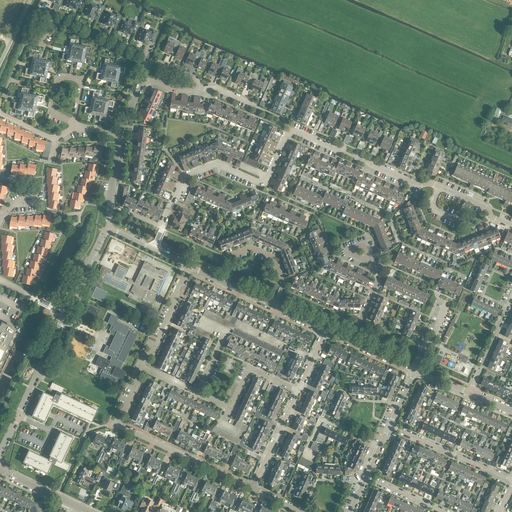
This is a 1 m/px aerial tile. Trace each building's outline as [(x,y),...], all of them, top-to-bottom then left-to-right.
[(67,0),(65,5),(69,7),(69,8),(72,9),(73,8),(76,10),(78,5),(82,6),(84,0),(67,0)] [(98,4),(91,1),(90,4),(88,7),(86,6),(84,11),(86,12),(85,15),(93,19),(95,13),(100,15),(103,7),(98,4)] [(115,15),(108,12),(106,16),(104,15),(102,19),(104,20),(103,24),(111,27),(114,22),(118,23),(121,15),(116,13),(115,15)] [(136,31),(139,23),(134,21),(132,26),(127,24),(128,23),(124,21),(123,22),(119,30),(123,32),(123,33),(127,34),(127,33),(130,35),(133,30),(136,31)] [(151,32),(144,29),(142,33),(141,32),(138,37),(140,37),(139,41),(147,44),(150,38),(154,39),(157,32),(152,30),(151,32)] [(80,54),(81,45),(76,44),(77,40),(71,39),(69,49),(77,51),(76,53),(77,53),(77,54),(77,53),(80,54)] [(175,51),(179,42),(176,40),(174,44),(168,41),(164,52),(170,54),(172,50),(175,51)] [(181,60),(186,49),(180,46),(182,43),(179,42),(175,51),(177,52),(175,57),(181,60)] [(90,53),(91,47),(81,45),(80,54),(77,53),(77,54),(77,56),(85,58),(86,53),(90,53)] [(77,54),(77,53),(76,53),(77,51),(69,49),(68,54),(63,53),(62,59),(68,61),(67,65),(72,66),(72,61),(74,54),(76,54),(77,54)] [(203,71),(207,61),(203,59),(206,52),(205,51),(202,50),(200,53),(196,63),(199,64),(197,68),(203,71)] [(196,63),(200,53),(197,52),(196,56),(190,53),(185,63),(191,66),(194,61),(196,63)] [(43,68),(45,60),(39,59),(40,55),(30,53),(29,57),(33,58),(32,64),(40,66),(40,68),(41,68),(43,68)] [(77,54),(76,54),(74,54),(72,61),(78,63),(77,67),(83,68),(85,58),(77,56),(77,54)] [(225,81),(230,70),(224,68),(227,61),(227,59),(225,58),(224,60),(219,73),(221,74),(219,78),(225,81)] [(114,74),(116,66),(110,65),(111,60),(105,59),(103,69),(111,71),(111,73),(111,74),(111,73),(112,73),(114,74)] [(219,73),(224,60),(222,59),(221,59),(218,65),(212,63),(208,73),(214,76),(216,71),(219,73)] [(53,68),(55,63),(45,60),(43,68),(41,68),(40,68),(40,69),(40,71),(48,73),(49,68),(53,68)] [(40,68),(40,66),(32,64),(31,69),(26,68),(25,74),(36,76),(37,68),(39,69),(40,69),(40,68)] [(125,74),(126,68),(116,66),(114,74),(112,73),(111,73),(111,74),(111,73),(111,74),(112,74),(111,76),(119,78),(120,73),(125,74)] [(39,69),(37,68),(36,76),(41,77),(40,82),(46,83),(48,73),(40,71),(40,69),(40,68),(40,69),(39,69)] [(111,73),(111,71),(103,69),(102,74),(98,73),(96,79),(107,81),(108,73),(110,74),(111,74),(111,73)] [(240,85),(244,74),(239,72),(235,83),(240,85)] [(249,84),(254,73),(251,72),(249,77),(244,74),(240,85),(244,87),(246,83),(249,84)] [(111,74),(111,73),(111,74),(110,74),(108,73),(107,81),(112,82),(111,87),(117,88),(119,78),(111,76),(112,74),(111,74)] [(255,91),(259,81),(254,79),(256,75),(254,73),(249,84),(251,86),(250,89),(255,91)] [(264,91),(268,81),(265,80),(264,83),(259,81),(255,91),(260,94),(261,90),(264,91)] [(293,93),(294,91),(291,90),(293,85),(284,81),(281,88),(293,93)] [(31,103),(33,95),(27,94),(28,89),(22,88),(20,98),(28,100),(28,102),(28,103),(29,103),(29,102),(31,103)] [(159,99),(162,93),(150,88),(149,91),(153,93),(151,95),(159,99)] [(292,95),(293,93),(281,88),(279,92),(288,96),(289,94),(292,95)] [(289,102),(290,100),(287,99),(288,96),(279,92),(277,96),(289,102)] [(315,98),(317,94),(311,92),(309,95),(308,94),(306,97),(304,96),(303,97),(315,103),(317,104),(319,99),(315,98)] [(102,107),(104,99),(99,98),(99,94),(94,93),(91,103),(99,105),(99,107),(100,107),(102,107)] [(42,103),(43,97),(33,95),(31,103),(29,102),(29,103),(28,103),(29,103),(28,106),(36,107),(37,102),(42,103)] [(159,99),(151,95),(150,98),(146,97),(145,100),(156,105),(160,106),(162,100),(159,99)] [(183,110),(185,95),(182,95),(181,102),(178,101),(177,109),(183,110)] [(288,104),(289,102),(277,96),(274,95),(273,100),(284,105),(286,102),(288,104)] [(195,112),(197,97),(194,96),(193,103),(190,103),(189,114),(195,115),(195,112)] [(203,105),(200,104),(201,97),(197,97),(195,112),(206,114),(210,104),(203,103),(203,105)] [(313,107),(315,103),(303,97),(302,99),(305,100),(304,103),(313,107)] [(28,103),(28,102),(28,100),(20,98),(19,104),(15,103),(13,109),(16,109),(15,114),(23,115),(24,111),(25,103),(28,103)] [(113,107),(114,102),(104,99),(102,107),(100,107),(99,107),(99,108),(100,108),(99,110),(107,112),(108,106),(113,107)] [(154,110),(156,105),(145,100),(144,102),(148,104),(146,107),(154,110)] [(285,111),(286,109),(283,108),(284,105),(273,100),(271,104),(273,105),(285,111)] [(213,114),(218,103),(215,101),(214,105),(210,104),(206,114),(209,114),(212,116),(213,114)] [(28,103),(25,103),(24,111),(29,112),(28,116),(34,117),(36,107),(28,106),(29,103),(28,103)] [(99,107),(99,105),(91,103),(90,108),(86,107),(85,113),(95,115),(97,107),(99,108),(99,107)] [(219,117),(222,109),(219,108),(221,104),(218,103),(213,114),(219,117)] [(313,107),(304,103),(303,106),(300,104),(299,106),(311,112),(313,107)] [(284,112),(285,111),(273,105),(271,110),(280,114),(282,111),(284,112)] [(224,121),(225,119),(230,108),(227,106),(225,110),(222,109),(219,117),(218,119),(224,121)] [(309,116),(311,112),(299,106),(298,108),(301,109),(300,112),(309,116)] [(99,108),(97,107),(95,115),(100,116),(99,121),(105,122),(107,112),(99,110),(100,108),(99,108),(99,107),(99,108)] [(154,110),(146,107),(145,110),(141,108),(140,111),(151,116),(155,117),(157,112),(154,110)] [(230,122),(234,114),(231,113),(233,109),(230,108),(225,119),(230,122)] [(149,122),(151,116),(140,111),(139,114),(143,116),(141,119),(142,119),(141,123),(147,124),(147,121),(149,122)] [(236,124),(241,113),(238,112),(237,115),(234,114),(230,122),(236,124)] [(309,116),(300,112),(299,114),(296,113),(295,115),(307,120),(309,116)] [(329,125),(334,114),(329,112),(324,123),(329,125)] [(242,127),(245,119),(242,118),(244,114),(241,113),(236,124),(242,127)] [(334,127),(338,116),(334,114),(329,125),(334,127)] [(305,125),(307,120),(295,115),(294,117),(297,118),(296,121),(305,125)] [(248,129),(253,118),(250,117),(248,120),(245,119),(242,127),(248,129)] [(254,132),(257,124),(254,123),(256,119),(253,118),(248,129),(254,132)] [(343,131),(347,120),(343,118),(338,129),(343,131)] [(347,133),(352,122),(347,120),(343,131),(347,133)] [(8,133),(9,125),(10,124),(5,122),(2,121),(1,129),(0,129),(0,130),(8,132),(8,133)] [(357,137),(361,126),(357,124),(352,135),(357,137)] [(15,136),(17,128),(17,127),(12,126),(12,125),(9,125),(8,133),(8,132),(7,135),(15,136)] [(280,137),(282,134),(275,132),(277,129),(269,125),(266,131),(280,137)] [(361,139),(366,128),(361,126),(357,137),(361,139)] [(146,131),(146,128),(140,127),(140,130),(139,130),(139,133),(135,133),(134,136),(147,137),(147,131),(146,131)] [(22,140),(24,132),(24,131),(19,130),(19,129),(17,128),(15,136),(15,138),(22,140)] [(370,143),(375,132),(368,129),(366,134),(368,135),(366,141),(370,143)] [(379,139),(383,132),(380,130),(379,134),(375,132),(370,143),(375,145),(377,139),(379,139)] [(423,130),(420,137),(425,139),(425,140),(427,141),(431,134),(423,130)] [(279,140),(280,137),(266,131),(264,137),(271,140),(273,137),(279,140)] [(29,143),(31,136),(31,134),(26,133),(24,132),(22,140),(22,142),(29,143)] [(37,147),(38,139),(39,138),(33,137),(34,136),(31,136),(29,143),(29,145),(37,147)] [(384,149),(389,138),(384,136),(379,147),(384,149)] [(275,149),(277,146),(270,143),(271,140),(264,137),(261,143),(275,149)] [(212,153),(218,151),(218,138),(216,139),(217,142),(209,145),(212,153)] [(223,154),(227,146),(219,142),(220,140),(218,138),(218,151),(223,154)] [(389,151),(393,140),(389,138),(384,149),(389,151)] [(44,150),(46,141),(41,140),(38,139),(37,147),(36,149),(44,150)] [(420,150),(421,148),(418,147),(419,144),(410,140),(408,145),(420,150)] [(49,158),(52,143),(46,141),(44,150),(43,157),(49,158)] [(301,146),(293,142),(292,145),(288,144),(287,147),(298,152),(301,153),(302,150),(299,149),(301,146)] [(208,162),(211,161),(209,154),(212,153),(209,145),(208,143),(202,146),(203,148),(208,162)] [(274,152),(275,149),(261,143),(259,148),(266,152),(268,149),(274,152)] [(419,152),(420,150),(408,145),(406,149),(415,153),(416,151),(419,152)] [(100,147),(95,146),(95,147),(93,155),(101,157),(103,147),(100,146),(100,147)] [(226,163),(233,148),(227,146),(223,154),(226,155),(223,161),(226,163)] [(76,149),(71,147),(70,149),(69,157),(77,158),(77,156),(79,148),(76,148),(76,149)] [(84,148),(79,147),(79,148),(77,156),(85,158),(85,156),(87,148),(84,147),(84,148)] [(92,148),(87,147),(87,148),(85,156),(93,157),(93,155),(95,147),(92,147),(92,148)] [(296,157),(298,152),(287,147),(286,150),(289,151),(288,154),(296,157)] [(68,149),(63,148),(61,157),(69,159),(69,157),(70,149),(68,148),(68,149)] [(197,167),(200,166),(197,159),(200,158),(197,150),(196,148),(190,150),(191,152),(197,167)] [(208,162),(203,148),(197,150),(200,158),(203,157),(205,163),(208,162)] [(235,159),(238,151),(233,148),(226,163),(229,164),(232,157),(235,159)] [(270,160),(271,158),(265,155),(266,152),(259,148),(256,154),(270,160)] [(416,159),(417,157),(414,156),(415,153),(406,149),(404,154),(416,159)] [(442,152),(436,149),(435,151),(434,154),(431,153),(430,155),(442,160),(444,161),(445,159),(443,158),(444,155),(441,154),(442,152)] [(238,168),(244,153),(238,151),(235,159),(238,160),(235,166),(238,168)] [(197,167),(191,152),(185,155),(188,163),(191,161),(194,168),(197,167)] [(416,159),(404,154),(401,153),(399,157),(402,158),(411,162),(412,160),(415,161),(416,159)] [(269,163),(270,160),(256,154),(254,160),(259,163),(261,164),(263,160),(269,163)] [(296,157),(288,154),(287,157),(283,155),(282,158),(293,163),(296,157)] [(188,163),(185,155),(179,157),(179,155),(176,156),(176,158),(179,164),(181,163),(185,171),(188,170),(185,164),(188,163)] [(440,165),(442,160),(430,155),(429,156),(432,158),(431,160),(440,165)] [(256,168),(258,163),(259,163),(254,160),(245,156),(243,162),(256,168)] [(310,167),(314,158),(310,156),(306,165),(310,167)] [(291,169),(293,163),(282,158),(281,161),(284,163),(283,166),(291,169)] [(315,169),(319,160),(314,158),(310,167),(315,169)] [(412,168),(413,166),(410,165),(411,162),(402,158),(400,163),(412,168)] [(319,171),(323,162),(319,160),(315,169),(319,171)] [(440,165),(431,160),(430,163),(427,162),(426,164),(438,169),(440,165)] [(179,176),(180,174),(174,171),(175,168),(173,167),(174,164),(169,162),(165,170),(179,176)] [(323,175),(324,173),(328,164),(323,162),(319,171),(318,173),(323,175)] [(339,174),(343,165),(338,163),(336,168),(335,172),(339,174)] [(411,170),(412,168),(400,163),(398,167),(407,172),(408,169),(411,170)] [(27,175),(27,174),(29,166),(28,166),(21,164),(20,166),(21,166),(19,174),(21,175),(21,174),(27,175)] [(35,174),(36,165),(29,164),(28,166),(29,166),(27,174),(29,174),(29,173),(35,174)] [(98,168),(99,166),(89,164),(88,171),(95,173),(97,173),(98,168)] [(328,175),(332,166),(328,164),(324,173),(328,175)] [(436,174),(438,169),(426,164),(425,166),(428,167),(427,169),(428,170),(427,173),(435,177),(436,174)] [(457,177),(462,166),(457,164),(452,177),(456,179),(457,177)] [(19,175),(19,174),(21,166),(20,166),(13,165),(11,174),(13,175),(13,174),(19,175)] [(343,176),(347,167),(343,165),(339,174),(343,176)] [(291,169),(283,166),(282,169),(278,167),(277,170),(288,175),(291,169)] [(333,177),(335,172),(336,168),(332,166),(328,175),(333,177)] [(461,179),(465,168),(462,166),(457,177),(461,179)] [(348,178),(352,169),(347,167),(343,176),(348,178)] [(56,177),(57,170),(47,168),(47,170),(48,170),(46,176),(48,176),(56,177)] [(464,181),(469,169),(465,168),(461,179),(464,181)] [(352,180),(356,171),(352,169),(348,178),(352,180)] [(468,182),(473,171),(469,169),(464,181),(468,182)] [(178,179),(179,176),(165,170),(162,176),(170,180),(171,177),(178,179)] [(286,181),(288,175),(277,170),(275,173),(279,174),(278,177),(286,181)] [(95,176),(95,173),(88,171),(86,171),(84,178),(84,179),(92,180),(93,181),(94,175),(95,176)] [(357,182),(359,177),(360,174),(361,173),(356,171),(352,180),(357,182)] [(472,184),(477,173),(473,171),(468,182),(472,184)] [(140,181),(141,175),(129,173),(128,176),(133,177),(132,180),(132,183),(135,183),(135,181),(140,181)] [(476,186),(481,175),(477,173),(472,184),(476,186)] [(480,187),(485,176),(481,175),(476,186),(480,187)] [(56,177),(48,176),(47,178),(48,179),(47,184),(48,184),(56,186),(56,185),(58,178),(56,177)] [(174,188),(175,185),(169,182),(170,180),(162,176),(160,182),(174,188)] [(484,189),(489,178),(485,176),(480,187),(484,189)] [(286,181),(278,177),(277,180),(273,178),(272,181),(283,186),(286,181)] [(359,187),(363,178),(359,177),(357,182),(355,185),(359,187)] [(91,183),(92,180),(84,179),(84,178),(82,178),(80,186),(88,187),(89,188),(91,183)] [(364,189),(368,180),(363,178),(359,187),(364,189)] [(488,191),(492,181),(493,180),(489,178),(484,189),(488,191)] [(368,191),(372,182),(368,180),(364,189),(368,191)] [(281,192),(283,186),(272,181),(270,184),(274,186),(273,189),(281,192)] [(491,195),(496,183),(492,181),(488,191),(487,194),(491,195)] [(173,191),(174,188),(160,182),(157,188),(165,191),(166,188),(173,191)] [(373,193),(377,184),(372,182),(368,191),(373,193)] [(495,197),(496,196),(500,185),(496,183),(491,195),(495,197)] [(56,186),(48,184),(48,186),(49,187),(47,192),(49,192),(57,193),(58,186),(56,185),(56,186)] [(200,199),(203,191),(200,190),(202,186),(199,184),(198,188),(194,196),(200,199)] [(377,195),(381,186),(377,184),(373,193),(377,195)] [(88,190),(88,187),(80,186),(78,185),(77,193),(85,195),(86,195),(87,190),(88,190)] [(130,191),(130,186),(121,185),(119,200),(124,202),(125,203),(126,196),(127,191),(130,191)] [(190,204),(194,196),(198,188),(192,185),(185,202),(190,204)] [(298,197),(302,188),(297,185),(293,195),(298,197)] [(499,197),(504,186),(500,185),(496,196),(499,197)] [(382,197),(386,188),(381,186),(377,195),(382,197)] [(503,199),(508,188),(504,186),(499,197),(503,199)] [(169,200),(170,197),(164,194),(165,191),(157,188),(155,194),(169,200)] [(206,201),(211,190),(208,188),(206,192),(203,191),(200,199),(206,201)] [(302,199),(306,190),(302,188),(298,197),(302,199)] [(386,199),(390,190),(386,188),(382,197),(386,199)] [(507,201),(511,189),(508,188),(503,199),(507,201)] [(211,204),(215,196),(212,195),(214,191),(211,190),(206,201),(211,204)] [(253,205),(259,202),(254,190),(251,192),(253,196),(250,197),(253,205)] [(307,201),(311,192),(306,190),(302,199),(307,201)] [(390,201),(394,192),(390,190),(386,199),(390,201)] [(57,202),(57,201),(59,194),(57,193),(49,192),(48,195),(49,195),(48,200),(49,200),(57,202)] [(84,197),(85,195),(77,193),(75,192),(73,200),(81,202),(82,202),(83,197),(84,197)] [(394,205),(395,203),(399,194),(394,192),(390,201),(390,203),(394,205)] [(217,206),(222,195),(219,193),(218,197),(215,196),(211,204),(217,206)] [(315,204),(319,195),(315,193),(311,202),(315,204)] [(326,204),(330,195),(325,193),(323,197),(322,202),(326,204)] [(247,198),(245,194),(242,195),(247,207),(253,205),(250,197),(247,198)] [(406,198),(403,197),(403,196),(399,194),(395,203),(399,205),(400,202),(403,204),(405,200),(407,201),(411,197),(407,195),(406,198)] [(223,209),(226,201),(223,200),(225,196),(222,195),(217,206),(223,209)] [(241,209),(247,207),(242,195),(239,196),(241,200),(238,201),(241,209)] [(330,206),(334,197),(330,195),(326,204),(330,206)] [(129,207),(132,200),(126,197),(126,196),(125,203),(124,202),(123,205),(129,207)] [(335,207),(339,199),(334,197),(330,206),(335,207)] [(339,209),(343,201),(339,199),(335,207),(339,209)] [(57,202),(49,200),(49,203),(50,203),(48,208),(58,210),(59,202),(57,201),(57,202)] [(80,204),(81,202),(73,200),(71,200),(70,208),(79,209),(80,204)] [(135,210),(136,208),(138,202),(132,200),(129,207),(135,210)] [(141,211),(145,203),(139,200),(138,202),(136,208),(141,211)] [(232,213),(232,204),(226,201),(223,209),(232,213)] [(232,213),(241,209),(238,201),(232,204),(232,213)] [(268,214),(273,202),(271,201),(269,205),(266,204),(263,212),(268,214)] [(343,211),(346,205),(348,203),(343,201),(339,209),(343,211)] [(405,214),(414,211),(410,201),(404,206),(405,209),(403,210),(405,214)] [(273,216),(277,208),(274,207),(276,203),(273,202),(268,214),(273,216)] [(147,213),(150,205),(145,203),(141,211),(147,213)] [(153,216),(156,208),(150,205),(147,213),(153,216)] [(347,216),(351,207),(346,205),(343,211),(342,214),(347,216)] [(278,218),(283,207),(281,206),(279,209),(277,208),(273,216),(278,218)] [(283,221),(287,213),(284,211),(286,208),(283,207),(278,218),(283,221)] [(351,218),(355,209),(351,207),(347,216),(351,218)] [(160,215),(162,210),(156,208),(153,216),(159,218),(160,215)] [(175,219),(172,226),(176,227),(176,228),(181,231),(185,223),(183,223),(184,220),(185,218),(187,218),(189,212),(180,208),(177,214),(179,215),(178,217),(177,220),(175,219)] [(356,220),(359,211),(355,209),(351,218),(356,220)] [(288,223),(293,211),(291,210),(289,214),(287,213),(283,221),(288,223)] [(293,225),(297,217),(294,216),(296,212),(293,211),(288,223),(293,225)] [(360,222),(364,213),(359,211),(356,220),(360,222)] [(407,219),(416,215),(414,211),(405,214),(407,219)] [(364,224),(368,215),(364,213),(360,222),(364,224)] [(298,227),(303,215),(301,214),(299,218),(297,217),(293,225),(298,227)] [(41,216),(36,215),(35,217),(34,224),(34,225),(42,226),(42,224),(44,216),(41,216)] [(44,215),(44,216),(42,224),(50,226),(52,216),(49,215),(49,216),(44,215)] [(304,229),(307,221),(304,220),(306,217),(303,215),(298,227),(304,229)] [(369,226),(373,217),(368,215),(364,224),(369,226)] [(408,223),(417,219),(416,215),(407,219),(408,223)] [(20,216),(19,218),(18,225),(18,226),(26,227),(26,225),(27,217),(25,217),(20,216)] [(33,217),(28,216),(27,217),(26,225),(34,227),(34,225),(34,224),(35,217),(33,216),(33,217)] [(17,218),(12,217),(10,226),(18,228),(18,226),(18,225),(19,218),(17,217),(17,218)] [(373,228),(381,220),(373,217),(369,226),(373,228)] [(410,228),(419,224),(417,219),(408,223),(410,228)] [(375,232),(384,229),(381,220),(373,228),(375,232)] [(195,237),(200,226),(201,225),(198,224),(196,228),(193,227),(189,234),(195,237)] [(413,236),(421,228),(419,224),(410,228),(413,236)] [(201,239),(204,232),(201,230),(202,227),(200,226),(195,237),(201,239)] [(257,241),(260,233),(255,231),(256,229),(252,227),(251,228),(251,239),(254,240),(255,239),(257,241)] [(207,242),(212,229),(210,228),(208,233),(204,232),(201,239),(207,242)] [(248,240),(251,239),(251,228),(241,231),(242,233),(245,240),(248,239),(248,240)] [(421,239),(425,230),(421,228),(413,236),(421,239)] [(496,239),(500,237),(497,228),(492,230),(496,239)] [(213,245),(216,237),(212,235),(214,230),(212,229),(207,242),(213,245)] [(310,239),(318,236),(317,233),(320,232),(319,229),(307,234),(310,239)] [(376,237),(386,233),(384,229),(375,232),(376,237)] [(426,241),(430,232),(425,230),(421,239),(426,241)] [(491,241),(496,239),(492,230),(487,232),(491,241)] [(55,237),(55,234),(45,232),(44,240),(51,241),(53,242),(54,236),(55,237)] [(430,243),(434,234),(430,232),(426,241),(430,243)] [(487,243),(491,241),(487,232),(483,234),(487,243)] [(239,243),(242,242),(242,241),(245,240),(242,233),(236,235),(239,243)] [(263,244),(266,236),(260,233),(257,241),(260,242),(263,244)] [(435,245),(439,236),(434,234),(430,243),(435,245)] [(488,246),(487,243),(483,234),(478,235),(483,247),(488,246)] [(11,245),(11,244),(12,237),(2,235),(2,238),(1,243),(3,243),(11,245)] [(236,245),(239,243),(236,235),(230,238),(233,245),(236,244),(236,245)] [(479,249),(483,247),(478,235),(474,237),(478,248),(479,249)] [(269,246),(272,238),(266,236),(263,244),(266,245),(266,244),(269,246)] [(319,238),(318,236),(310,239),(312,244),(324,239),(323,237),(319,238)] [(439,247),(443,238),(439,236),(435,245),(439,247)] [(380,246),(389,242),(387,237),(378,241),(380,246)] [(474,250),(478,248),(474,237),(469,239),(473,248),(474,250)] [(228,248),(231,247),(230,246),(233,245),(230,238),(225,240),(228,248)] [(274,249),(275,248),(278,241),(272,238),(269,246),(271,247),(271,248),(274,249)] [(443,249),(447,240),(443,238),(439,247),(443,249)] [(51,244),(51,241),(44,240),(42,239),(40,247),(48,249),(49,249),(50,244),(51,244)] [(314,249),(322,246),(321,243),(325,242),(324,239),(312,244),(314,249)] [(468,250),(473,248),(469,239),(465,241),(468,250)] [(228,248),(225,240),(219,242),(222,250),(222,249),(224,248),(225,249),(228,248)] [(448,251),(452,242),(447,240),(443,249),(448,251)] [(280,251),(287,245),(278,241),(275,248),(278,250),(280,251)] [(464,252),(468,250),(465,241),(460,243),(464,252)] [(390,250),(388,248),(391,247),(389,242),(380,246),(382,250),(383,250),(384,252),(390,250)] [(456,261),(456,255),(456,244),(452,242),(448,251),(454,254),(453,257),(453,260),(456,261)] [(11,245),(3,243),(2,246),(3,246),(2,251),(3,251),(11,253),(13,245),(11,244),(11,245)] [(465,254),(464,252),(460,243),(456,244),(456,255),(459,254),(460,256),(465,254)] [(290,254),(287,245),(280,251),(281,254),(282,254),(283,257),(290,254)] [(47,251),(48,249),(40,247),(38,246),(36,254),(44,256),(46,256),(47,251)] [(323,248),(322,246),(314,249),(316,254),(328,249),(327,247),(323,248)] [(319,262),(327,258),(326,255),(325,254),(329,252),(328,249),(316,254),(319,262)] [(11,253),(3,251),(3,254),(2,259),(4,259),(12,261),(13,253),(11,253)] [(397,255),(395,261),(395,262),(399,264),(403,255),(398,253),(397,255)] [(44,258),(44,256),(36,254),(34,254),(33,261),(41,263),(42,263),(43,258),(44,258)] [(285,263),(293,260),(290,254),(283,257),(284,260),(283,260),(285,263)] [(497,262),(499,256),(494,254),(491,260),(497,262)] [(403,265),(407,257),(403,255),(399,264),(403,265)] [(502,265),(505,259),(499,256),(497,262),(502,265)] [(408,267),(412,259),(407,257),(403,265),(408,267)] [(322,268),(328,261),(327,258),(319,262),(322,268)] [(12,269),(14,261),(12,261),(4,259),(3,262),(4,262),(3,267),(4,267),(12,269)] [(416,261),(412,259),(408,267),(412,269),(417,259),(416,261)] [(417,271),(421,262),(420,262),(421,261),(417,259),(412,269),(417,271)] [(507,267),(510,261),(505,259),(502,265),(507,267)] [(288,269),(295,266),(293,260),(285,263),(286,266),(287,266),(288,269)] [(40,265),(41,263),(33,261),(31,261),(29,268),(29,269),(37,270),(38,271),(39,265),(40,265)] [(329,271),(332,263),(328,261),(322,268),(329,271)] [(335,274),(340,262),(338,261),(336,264),(332,263),(329,271),(335,274)] [(160,271),(151,267),(152,266),(144,262),(135,283),(128,280),(125,278),(129,270),(119,265),(114,274),(109,271),(110,269),(106,267),(106,268),(102,266),(98,274),(97,274),(94,281),(101,285),(102,282),(129,295),(128,297),(141,304),(142,301),(152,306),(156,296),(155,295),(156,293),(157,294),(167,273),(160,269),(160,271)] [(340,276),(344,268),(341,267),(343,263),(340,262),(335,274),(340,276)] [(421,273),(425,264),(421,262),(417,271),(421,273)] [(425,275),(429,266),(430,265),(426,263),(425,264),(421,273),(425,275)] [(486,272),(488,266),(482,263),(480,269),(486,272)] [(344,280),(345,278),(350,266),(348,265),(346,269),(344,268),(340,276),(339,278),(344,280)] [(297,272),(295,266),(288,269),(289,271),(288,272),(289,275),(297,272)] [(350,280),(354,272),(351,271),(353,267),(350,266),(345,278),(350,280)] [(430,277),(434,268),(429,266),(425,275),(430,277)] [(12,269),(4,267),(4,270),(3,275),(13,277),(14,269),(12,269)] [(36,273),(37,270),(29,269),(29,268),(27,268),(26,276),(33,278),(35,278),(36,273)] [(434,279),(438,270),(434,268),(430,277),(434,279)] [(438,281),(441,276),(443,272),(443,270),(439,268),(438,270),(434,279),(438,281)] [(484,277),(486,272),(480,269),(477,274),(484,277)] [(355,282),(360,271),(358,270),(356,273),(354,272),(350,280),(355,282)] [(360,285),(364,277),(361,276),(363,272),(360,271),(355,282),(360,285)] [(365,287),(370,275),(371,274),(368,273),(366,278),(364,277),(360,285),(365,287)] [(484,277),(477,274),(474,273),(473,275),(476,277),(475,280),(481,282),(484,277)] [(33,280),(33,278),(26,276),(24,275),(22,283),(31,285),(32,280),(33,280)] [(441,288),(445,278),(441,276),(438,281),(436,285),(441,288)] [(390,288),(394,280),(388,277),(384,285),(390,288)] [(297,289),(302,279),(300,278),(298,281),(294,279),(291,287),(297,289)] [(445,289),(449,280),(445,278),(441,288),(445,289)] [(302,292),(305,284),(302,283),(304,280),(302,279),(297,289),(302,292)] [(396,291),(399,282),(394,280),(390,288),(396,291)] [(450,291),(454,282),(449,280),(445,289),(450,291)] [(479,288),(481,282),(475,280),(473,285),(479,288)] [(100,287),(101,285),(94,281),(92,285),(87,295),(103,302),(107,292),(102,290),(103,288),(100,287)] [(308,294),(314,282),(312,281),(311,283),(310,286),(305,284),(302,292),(308,294)] [(314,297),(317,290),(314,288),(315,285),(316,282),(314,281),(314,282),(308,294),(314,297)] [(401,293),(405,285),(399,282),(396,291),(401,293)] [(454,293),(458,284),(454,282),(450,291),(454,293)] [(197,295),(201,286),(196,283),(191,295),(193,296),(194,294),(197,295)] [(459,295),(463,286),(458,284),(454,293),(459,295)] [(407,296),(411,287),(405,285),(401,293),(407,296)] [(476,293),(479,288),(473,285),(470,290),(476,293)] [(204,295),(207,288),(201,286),(197,295),(196,297),(198,298),(201,293),(204,295)] [(324,289),(325,287),(323,286),(322,288),(321,291),(317,290),(314,297),(320,300),(324,289)] [(413,298),(417,290),(411,287),(407,296),(413,298)] [(209,297),(212,291),(207,288),(204,295),(200,303),(202,304),(206,296),(209,297)] [(325,302),(329,295),(325,293),(327,290),(324,289),(320,300),(325,302)] [(418,301),(422,292),(417,290),(413,298),(418,301)] [(214,300),(217,294),(212,291),(209,297),(205,305),(208,306),(210,300),(213,302),(214,300)] [(425,303),(428,295),(422,292),(418,301),(425,303)] [(331,305),(336,294),(334,293),(332,296),(329,295),(325,302),(331,305)] [(218,305),(223,296),(217,294),(214,300),(219,302),(218,305)] [(338,308),(340,300),(337,298),(338,295),(336,294),(331,305),(338,308)] [(223,308),(225,305),(228,298),(223,296),(218,305),(223,308)] [(338,308),(347,308),(347,296),(344,296),(344,300),(340,300),(338,308)] [(353,308),(360,308),(360,305),(362,305),(365,298),(359,296),(357,296),(357,299),(353,299),(353,308)] [(387,300),(379,296),(379,297),(377,302),(384,306),(387,300)] [(230,307),(233,301),(228,298),(225,305),(230,307)] [(476,307),(479,301),(474,298),(471,304),(476,307)] [(482,309),(485,303),(479,301),(476,307),(482,309)] [(382,311),(384,306),(377,302),(374,308),(382,311)] [(191,312),(194,306),(187,303),(184,308),(191,312)] [(240,312),(243,306),(237,303),(234,310),(233,312),(232,314),(234,315),(236,310),(240,312)] [(487,312),(490,306),(485,303),(482,309),(487,312)] [(97,318),(101,309),(89,304),(85,312),(97,318)] [(245,315),(248,308),(243,306),(240,312),(238,315),(237,317),(240,318),(242,313),(245,315)] [(493,314),(495,308),(490,306),(487,312),(493,314)] [(191,312),(184,308),(182,314),(189,318),(190,315),(193,316),(194,313),(191,312)] [(250,317),(253,311),(248,308),(245,315),(243,319),(245,320),(247,316),(250,317)] [(379,317),(382,311),(374,308),(371,314),(379,317)] [(498,317),(501,310),(495,308),(493,314),(498,317)] [(256,320),(259,313),(253,311),(250,317),(248,322),(250,323),(253,318),(256,320)] [(417,320),(420,314),(412,311),(410,314),(405,312),(404,314),(417,320)] [(261,322),(264,316),(259,313),(256,320),(261,322)] [(186,323),(189,318),(182,314),(179,320),(186,323)] [(377,323),(379,317),(371,314),(369,319),(377,323)] [(415,326),(417,320),(404,314),(403,316),(409,319),(407,322),(415,326)] [(99,356),(95,365),(102,368),(102,370),(100,374),(101,375),(100,378),(114,384),(115,382),(117,382),(119,378),(123,380),(127,372),(120,369),(124,363),(138,335),(131,332),(133,329),(117,321),(118,318),(112,315),(108,323),(112,325),(110,330),(111,331),(110,334),(115,336),(110,347),(108,346),(107,349),(106,348),(103,353),(112,357),(110,361),(99,356)] [(266,325),(269,318),(264,316),(261,322),(259,327),(258,329),(260,330),(263,323),(266,325)] [(184,329),(186,323),(179,320),(176,325),(184,329)] [(276,329),(279,323),(274,321),(271,327),(276,329)] [(412,331),(415,326),(407,322),(405,326),(402,325),(401,327),(412,331)] [(0,375),(20,335),(15,333),(17,330),(14,328),(12,327),(2,323),(1,326),(0,325),(0,375)] [(282,332),(285,326),(279,323),(276,329),(274,334),(273,336),(275,337),(276,335),(278,330),(282,332)] [(192,326),(188,333),(194,336),(195,333),(196,331),(197,328),(192,326)] [(287,334),(290,328),(285,326),(282,332),(278,339),(281,340),(284,333),(287,334)] [(409,337),(412,331),(401,327),(400,329),(403,330),(402,334),(409,337)] [(291,340),(292,337),(295,331),(290,328),(287,334),(287,335),(285,339),(287,340),(288,338),(291,340)] [(184,336),(185,334),(175,329),(172,334),(179,338),(181,335),(184,336)] [(298,339),(301,333),(295,331),(292,337),(297,339),(298,339)] [(303,342),(306,336),(301,333),(298,339),(297,339),(296,341),(300,342),(300,341),(303,342)] [(177,343),(179,338),(172,334),(170,340),(177,343)] [(308,345),(311,338),(306,336),(303,342),(300,349),(297,347),(296,350),(289,346),(287,349),(293,352),(292,352),(295,354),(294,355),(302,358),(302,356),(305,351),(302,350),(304,346),(305,346),(306,344),(308,345)] [(210,347),(212,342),(210,341),(208,340),(205,338),(204,338),(201,343),(210,347)] [(231,350),(234,344),(228,342),(230,339),(227,338),(224,344),(227,345),(226,348),(231,350)] [(507,349),(508,347),(506,346),(508,343),(500,339),(498,345),(507,349)] [(174,349),(177,343),(170,340),(167,345),(174,349)] [(201,343),(200,343),(199,345),(202,346),(201,349),(207,352),(210,347),(201,343)] [(236,353),(239,347),(234,344),(231,350),(236,353)] [(172,354),(174,349),(167,345),(164,351),(172,354)] [(506,355),(507,353),(506,353),(507,349),(498,345),(495,351),(503,354),(506,355)] [(333,356),(336,348),(331,346),(327,353),(333,356)] [(242,355),(244,349),(239,347),(236,353),(242,355)] [(201,350),(198,348),(196,350),(200,352),(198,355),(205,358),(207,352),(201,349),(201,350)] [(339,358),(342,351),(336,348),(333,356),(339,358)] [(247,358),(250,352),(244,349),(242,355),(247,358)] [(169,360),(172,354),(164,351),(162,356),(169,360)] [(344,361),(348,353),(342,351),(339,358),(344,361)] [(500,359),(503,354),(495,351),(493,356),(500,359)] [(252,360),(255,354),(250,352),(247,358),(252,360)] [(258,363),(261,356),(255,354),(252,360),(258,363)] [(202,363),(205,358),(198,355),(196,360),(202,363)] [(298,365),(302,358),(294,355),(291,361),(298,365)] [(353,365),(357,357),(351,355),(348,362),(353,365)] [(171,361),(169,360),(162,356),(159,362),(166,365),(169,366),(171,361)] [(263,365),(266,359),(261,356),(258,363),(263,365)] [(502,360),(500,359),(493,356),(490,362),(500,366),(502,360)] [(359,367),(362,360),(357,357),(353,365),(359,367)] [(268,368),(271,361),(266,359),(263,365),(268,368)] [(200,368),(202,363),(196,360),(193,365),(200,368)] [(364,370),(368,362),(362,360),(359,367),(364,370)] [(274,370),(277,364),(271,361),(268,368),(274,370)] [(295,372),(298,365),(291,361),(288,368),(295,372)] [(164,371),(166,365),(159,362),(157,367),(164,371)] [(370,372),(373,365),(368,362),(364,370),(370,372)] [(497,372),(500,366),(490,362),(488,368),(497,372)] [(197,374),(200,368),(193,365),(191,371),(197,374)] [(328,368),(322,365),(319,370),(327,374),(329,368),(328,368)] [(375,374),(379,367),(373,365),(370,372),(375,374)] [(381,377),(384,370),(379,367),(375,374),(381,377)] [(295,372),(288,368),(287,370),(286,369),(283,374),(292,379),(295,372)] [(324,379),(327,374),(319,370),(317,376),(324,379)] [(195,379),(197,374),(191,371),(188,376),(195,379)] [(397,384),(400,378),(396,376),(397,374),(393,373),(391,372),(388,379),(390,380),(397,384)] [(192,384),(195,379),(188,376),(185,374),(184,377),(187,378),(186,381),(192,384)] [(321,384),(324,379),(317,376),(314,381),(321,384)] [(258,385),(261,380),(254,377),(252,382),(258,385)] [(487,387),(489,381),(484,378),(481,384),(487,387)] [(395,389),(397,384),(390,380),(387,386),(395,389)] [(157,391),(160,385),(150,381),(148,386),(155,390),(157,391)] [(319,390),(321,384),(314,381),(312,387),(319,390)] [(492,389),(495,383),(489,381),(487,387),(492,389)] [(258,392),(259,389),(257,388),(258,385),(252,382),(249,388),(256,391),(258,392)] [(98,410),(62,394),(64,388),(52,383),(50,388),(57,391),(54,397),(43,392),(32,416),(45,422),(53,405),(92,423),(98,410)] [(497,392),(500,386),(495,383),(492,389),(497,392)] [(152,395),(155,390),(148,386),(145,392),(152,395)] [(392,394),(395,389),(387,386),(385,391),(392,394)] [(427,389),(420,386),(418,391),(425,395),(430,397),(433,398),(435,393),(430,390),(429,389),(427,389)] [(502,394),(506,386),(504,386),(503,387),(500,386),(497,392),(502,394)] [(509,388),(506,386),(502,394),(508,397),(511,391),(511,388),(511,387),(510,386),(509,388)] [(283,397),(286,392),(279,388),(277,387),(274,393),(276,394),(283,397)] [(256,397),(257,395),(254,394),(256,391),(249,388),(247,393),(253,396),(256,397)] [(173,400),(176,393),(171,391),(168,397),(173,400)] [(314,399),(317,394),(310,391),(307,396),(314,399)] [(390,400),(392,394),(385,391),(382,397),(390,400)] [(422,400),(425,395),(418,391),(415,397),(422,400)] [(149,401),(152,395),(145,392),(142,397),(149,401)] [(344,395),(345,393),(341,392),(340,394),(338,397),(336,396),(334,395),(333,396),(333,397),(337,399),(345,403),(347,397),(344,395)] [(178,402),(181,396),(176,393),(173,400),(178,402)] [(251,401),(253,396),(247,393),(244,398),(251,401)] [(439,403),(442,396),(437,393),(433,401),(437,403),(437,402),(439,403)] [(281,403),(283,397),(276,394),(274,399),(281,403)] [(184,405),(187,398),(181,396),(178,402),(184,405)] [(312,405),(314,399),(307,396),(305,401),(312,405)] [(444,406),(448,398),(442,396),(439,403),(441,404),(440,405),(444,406)] [(147,406),(149,401),(142,397),(140,403),(147,406)] [(420,406),(422,400),(415,397),(413,403),(420,406)] [(189,407),(192,401),(187,398),(184,405),(189,407)] [(251,408),(252,406),(249,404),(251,401),(244,398),(242,404),(248,407),(251,408)] [(450,408),(453,401),(448,398),(444,406),(448,408),(448,407),(450,408)] [(278,408),(281,403),(274,399),(271,405),(278,408)] [(342,408),(345,403),(337,399),(335,405),(342,408)] [(194,409),(197,403),(192,401),(189,407),(194,409)] [(309,410),(312,405),(305,401),(302,407),(309,410)] [(455,411),(459,403),(453,401),(450,408),(452,409),(451,410),(455,411)] [(144,411),(147,406),(140,403),(137,408),(144,411)] [(200,412),(202,405),(197,403),(194,409),(200,412)] [(417,412),(420,406),(413,403),(410,408),(417,412)] [(248,413),(250,411),(247,409),(248,407),(242,404),(239,409),(246,412),(248,413)] [(205,414),(208,408),(202,405),(200,412),(205,414)] [(276,414),(278,408),(271,405),(269,410),(276,414)] [(340,414),(342,408),(335,405),(332,410),(340,414)] [(467,414),(470,408),(464,405),(461,412),(467,414)] [(307,416),(309,410),(302,407),(300,412),(307,416)] [(142,417),(144,411),(137,408),(135,414),(142,417)] [(210,417),(213,410),(208,408),(205,414),(210,417)] [(420,413),(417,412),(410,408),(408,414),(418,418),(420,413)] [(471,419),(472,417),(475,410),(470,408),(467,414),(466,417),(471,419)] [(243,417),(246,412),(239,409),(237,414),(243,417)] [(276,414),(269,410),(266,409),(264,415),(273,419),(276,414)] [(216,419),(219,413),(213,410),(210,417),(216,419)] [(337,419),(340,414),(332,410),(330,416),(337,419)] [(477,419),(480,413),(475,410),(472,417),(477,419)] [(483,422),(486,415),(480,413),(477,419),(483,422)] [(139,423),(142,417),(135,414),(132,419),(139,423)] [(175,432),(180,422),(181,419),(179,418),(180,417),(173,414),(173,415),(178,418),(174,427),(171,426),(170,428),(167,427),(164,434),(169,437),(172,430),(175,432)] [(241,423),(243,417),(237,414),(235,420),(237,421),(240,422),(241,423)] [(423,421),(418,418),(408,414),(405,419),(408,421),(407,423),(411,425),(412,422),(412,423),(414,419),(419,421),(416,427),(419,428),(423,421)] [(488,424),(491,417),(486,415),(483,422),(488,424)] [(302,426),(305,421),(297,417),(295,423),(302,426)] [(493,426),(496,420),(491,417),(488,424),(493,426)] [(158,432),(162,424),(159,423),(159,421),(157,420),(153,429),(158,432)] [(186,424),(187,422),(182,420),(178,427),(181,429),(184,423),(186,424)] [(499,429),(502,422),(496,420),(493,426),(499,429)] [(268,429),(271,424),(264,421),(261,426),(268,429)] [(164,434),(167,427),(168,425),(165,423),(163,422),(162,424),(158,432),(164,434)] [(504,431),(507,425),(502,422),(499,429),(504,431)] [(303,430),(304,427),(302,426),(295,423),(292,429),(299,432),(301,429),(303,430)] [(426,431),(429,425),(423,423),(421,429),(426,431)] [(431,434),(434,427),(429,425),(426,431),(431,434)] [(268,429),(261,426),(260,426),(259,429),(257,428),(256,430),(266,435),(268,429)] [(437,436),(439,430),(434,427),(431,434),(437,436)] [(328,437),(331,431),(326,429),(323,435),(328,437)] [(263,440),(266,435),(256,430),(253,436),(263,440)] [(442,438),(445,432),(439,430),(437,436),(442,438)] [(182,443),(185,435),(182,434),(183,432),(180,431),(176,440),(182,443)] [(334,440),(336,433),(331,431),(328,437),(334,440)] [(447,441),(451,433),(448,431),(447,433),(445,432),(442,438),(447,441)] [(62,462),(73,438),(61,432),(49,456),(50,457),(49,460),(29,450),(23,463),(47,474),(52,463),(55,464),(54,465),(67,471),(69,466),(62,462)] [(187,445),(191,438),(188,436),(189,435),(186,433),(185,435),(182,443),(187,445)] [(297,444),(299,438),(290,433),(287,439),(294,443),(297,444)] [(339,442),(342,436),(336,433),(334,440),(339,442)] [(453,443),(456,437),(453,436),(454,434),(451,433),(447,441),(453,443)] [(102,437),(97,434),(96,435),(94,437),(95,438),(93,443),(101,447),(105,438),(102,437)] [(261,446),(263,440),(253,436),(251,441),(254,443),(261,446)] [(344,444),(347,438),(342,436),(339,442),(344,444)] [(193,448),(196,440),(191,438),(187,445),(193,448)] [(401,447),(404,441),(397,438),(394,444),(401,447)] [(116,450),(120,442),(114,439),(111,446),(110,445),(107,452),(110,453),(111,451),(114,453),(116,450)] [(292,448),(294,443),(287,439),(285,445),(292,448)] [(198,451),(203,441),(200,440),(199,442),(196,440),(193,448),(198,451)] [(360,444),(361,442),(357,440),(356,441),(356,442),(352,444),(350,446),(366,453),(368,448),(360,444)] [(464,448),(467,442),(462,440),(459,446),(464,448)] [(121,456),(123,451),(122,451),(125,444),(120,442),(116,450),(119,451),(118,454),(121,456)] [(470,451),(473,445),(467,442),(464,448),(470,451)] [(258,452),(261,446),(254,443),(251,448),(258,452)] [(209,456),(213,448),(210,447),(211,445),(208,444),(204,453),(209,456)] [(399,453),(401,447),(394,444),(392,449),(399,453)] [(289,453),(292,448),(285,445),(282,450),(289,453)] [(414,458),(416,455),(419,448),(413,445),(410,454),(413,455),(412,457),(414,458)] [(475,453),(478,447),(473,445),(470,451),(475,453)] [(363,459),(366,453),(350,446),(348,452),(363,459)] [(134,459),(138,450),(132,447),(129,454),(128,454),(125,460),(123,459),(120,464),(123,465),(125,460),(129,462),(131,457),(134,459)] [(480,455),(483,449),(478,447),(475,453),(480,455)] [(486,458),(489,452),(490,449),(484,447),(483,449),(480,455),(486,458)] [(215,458),(218,451),(213,448),(209,456),(215,458)] [(421,458),(424,450),(419,448),(416,455),(417,456),(417,457),(421,458)] [(397,458),(399,453),(392,449),(389,455),(397,458)] [(139,465),(141,460),(140,459),(143,453),(138,450),(134,459),(137,460),(135,463),(139,465)] [(287,459),(289,453),(282,450),(279,456),(287,459)] [(426,462),(427,460),(430,453),(424,450),(421,458),(425,460),(424,461),(426,462)] [(220,461),(224,453),(218,451),(215,458),(220,461)] [(360,465),(363,459),(348,452),(345,459),(360,465)] [(491,460),(494,454),(489,452),(486,458),(491,460)] [(226,463),(230,454),(227,453),(226,454),(224,453),(220,461),(226,463)] [(432,463),(436,455),(430,453),(427,460),(429,461),(428,462),(432,463)] [(510,462),(511,458),(511,456),(506,454),(503,459),(510,462)] [(394,464),(397,458),(389,455),(387,460),(394,464)] [(436,469),(437,467),(441,458),(436,455),(432,463),(435,465),(434,468),(436,469)] [(152,467),(156,459),(150,456),(147,463),(146,462),(144,467),(148,468),(149,466),(152,467)] [(237,469),(240,461),(237,460),(238,458),(236,456),(231,466),(237,469)] [(508,468),(510,462),(503,459),(500,457),(497,456),(492,466),(495,468),(497,463),(508,468)] [(358,471),(360,465),(345,459),(344,458),(343,461),(344,462),(343,464),(349,466),(348,467),(353,469),(358,471)] [(443,468),(447,460),(441,458),(437,467),(439,468),(440,467),(443,468)] [(157,473),(160,468),(158,468),(162,461),(156,459),(152,467),(155,469),(154,471),(157,473)] [(392,469),(394,464),(387,460),(384,466),(392,469)] [(242,471),(246,463),(240,461),(237,469),(242,471)] [(282,470),(284,464),(277,461),(275,466),(282,470)] [(453,474),(454,472),(457,465),(451,462),(448,470),(452,472),(451,473),(453,474)] [(248,474),(252,464),(250,463),(249,465),(246,463),(242,471),(248,474)] [(169,480),(171,476),(175,468),(169,465),(166,471),(165,471),(163,475),(165,477),(165,478),(169,480)] [(459,475),(463,467),(457,465),(454,472),(456,473),(455,474),(459,475)] [(279,475),(282,470),(275,466),(272,472),(279,475)] [(389,475),(392,469),(384,466),(382,471),(385,473),(384,475),(388,477),(389,475)] [(352,472),(353,469),(348,467),(347,471),(345,471),(345,475),(352,476),(353,473),(352,472)] [(464,480),(465,477),(468,470),(463,467),(459,475),(458,478),(464,480)] [(171,476),(169,480),(175,483),(178,477),(177,477),(180,470),(175,468),(171,476)] [(99,482),(101,476),(103,471),(100,469),(95,480),(99,482)] [(470,480),(474,472),(468,470),(465,477),(467,478),(466,479),(470,480)] [(92,484),(94,480),(87,477),(88,474),(81,471),(75,482),(82,485),(84,481),(92,484)] [(112,489),(112,488),(114,484),(114,483),(108,481),(108,480),(107,480),(108,478),(107,478),(109,474),(103,471),(101,476),(104,477),(103,480),(105,481),(105,482),(103,487),(105,488),(105,489),(108,491),(108,490),(111,491),(112,489)] [(277,481),(279,475),(272,472),(269,477),(277,481)] [(403,483),(406,476),(404,475),(405,474),(401,472),(398,481),(403,483)] [(476,482),(479,475),(474,472),(470,480),(474,482),(474,481),(476,482)] [(309,482),(312,477),(305,473),(302,479),(309,482)] [(189,484),(193,476),(187,474),(184,480),(183,480),(181,484),(185,486),(186,483),(189,484)] [(481,485),(485,477),(479,475),(476,482),(478,483),(478,484),(481,485)] [(194,490),(196,486),(195,485),(199,479),(193,476),(189,484),(192,486),(191,489),(194,490)] [(412,477),(409,476),(408,477),(406,476),(403,483),(409,486),(412,477)] [(278,485),(280,482),(277,481),(269,477),(267,483),(274,486),(275,483),(278,485)] [(414,488),(417,481),(418,479),(416,477),(415,479),(412,477),(409,486),(414,488)] [(307,488),(309,482),(302,479),(300,485),(307,488)] [(423,482),(420,481),(419,482),(417,481),(414,488),(420,490),(423,482)] [(133,503),(129,500),(131,496),(125,493),(129,483),(126,482),(119,495),(122,497),(121,501),(119,500),(118,502),(119,503),(118,506),(125,509),(126,505),(131,508),(133,503)] [(207,493),(211,485),(206,482),(203,489),(202,488),(200,493),(203,494),(204,492),(207,493)] [(427,484),(423,482),(420,490),(425,493),(429,484),(428,483),(427,484)] [(307,488),(300,485),(297,483),(296,486),(295,489),(304,493),(307,488)] [(431,495),(435,487),(431,486),(431,485),(429,484),(425,493),(431,495)] [(496,493),(499,487),(493,484),(490,490),(496,493)] [(212,499),(215,494),(214,494),(217,487),(211,485),(207,493),(211,495),(209,497),(212,499)] [(304,493),(295,489),(292,488),(289,486),(286,492),(289,493),(291,490),(294,491),(292,495),(302,499),(304,493)] [(477,495),(481,486),(479,486),(477,490),(476,493),(472,491),(472,492),(477,495)] [(2,487),(0,491),(0,495),(4,498),(8,489),(6,488),(5,489),(2,487)] [(9,500),(13,493),(10,491),(11,490),(8,489),(4,498),(9,500)] [(443,491),(439,489),(436,497),(441,500),(445,491),(446,491),(444,490),(443,491)] [(496,493),(490,490),(488,489),(487,492),(489,493),(488,495),(494,498),(496,493)] [(381,500),(381,498),(382,497),(380,496),(381,493),(374,490),(371,496),(378,499),(381,500)] [(226,502),(230,494),(224,491),(221,497),(220,497),(218,501),(221,503),(223,500),(226,502)] [(447,502),(451,494),(447,493),(447,491),(445,491),(441,500),(447,502)] [(16,494),(13,493),(9,500),(15,503),(19,494),(17,493),(16,494)] [(20,505),(24,498),(20,496),(21,495),(19,494),(15,503),(20,505)] [(231,507),(233,503),(232,503),(235,496),(230,494),(226,502),(229,503),(228,506),(231,507)] [(453,496),(451,494),(447,502),(452,505),(456,496),(456,495),(454,494),(453,496)] [(458,507),(462,499),(459,498),(460,496),(457,495),(456,496),(452,505),(458,507)] [(492,503),(494,498),(488,495),(486,500),(492,503)] [(26,508),(29,500),(26,499),(26,498),(24,496),(24,498),(20,505),(26,508)] [(379,504),(377,503),(378,499),(371,496),(369,501),(381,507),(384,508),(385,506),(382,505),(382,504),(379,503),(379,504)] [(161,503),(163,499),(159,497),(155,506),(159,508),(161,503)] [(393,505),(396,499),(390,497),(388,503),(393,505)] [(154,503),(147,499),(146,503),(143,501),(140,507),(143,508),(140,511),(148,511),(149,511),(151,511),(152,511),(155,507),(152,506),(154,503)] [(243,511),(248,502),(242,499),(239,506),(238,506),(236,510),(240,511),(239,511),(243,511)] [(398,508),(401,502),(396,499),(393,505),(392,507),(395,508),(395,506),(398,508)] [(464,510),(467,503),(465,502),(465,501),(462,499),(458,507),(464,510)] [(29,509),(37,504),(29,500),(26,508),(29,509)] [(489,508),(492,503),(486,500),(483,506),(489,508)] [(381,507),(369,501),(366,507),(373,510),(375,506),(377,507),(377,508),(380,509),(381,507)] [(251,511),(250,511),(253,505),(248,502),(243,511),(251,511)] [(402,511),(404,510),(406,504),(401,502),(398,508),(401,509),(399,511),(402,511)] [(469,511),(473,504),(469,503),(469,504),(467,503),(464,510),(468,511),(469,511)]
